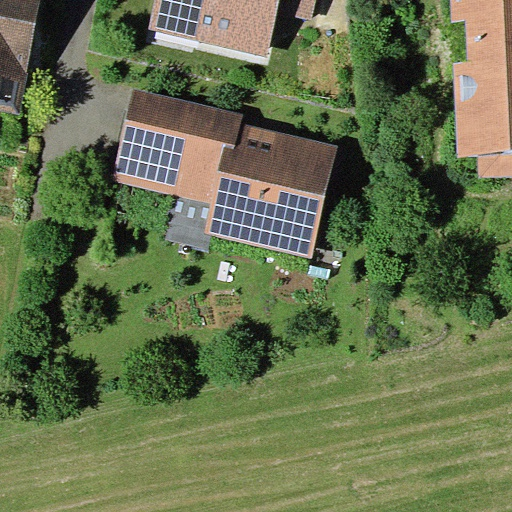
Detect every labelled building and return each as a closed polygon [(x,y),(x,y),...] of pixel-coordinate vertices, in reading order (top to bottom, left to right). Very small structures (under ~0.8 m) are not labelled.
[(0,0),(0,105),(35,111),(52,0),(0,0)] [(174,0),(167,37),(279,58),(286,19),(326,26),(331,0),(174,0)] [(511,0),(467,0),(475,163),(489,162),(511,160),(511,0)] [(244,113),(134,89),(114,180),(211,202),(204,235),(312,259),(338,145),(242,124),(244,113)] [(511,160),(489,162),(490,188),(511,186),(511,160)]
